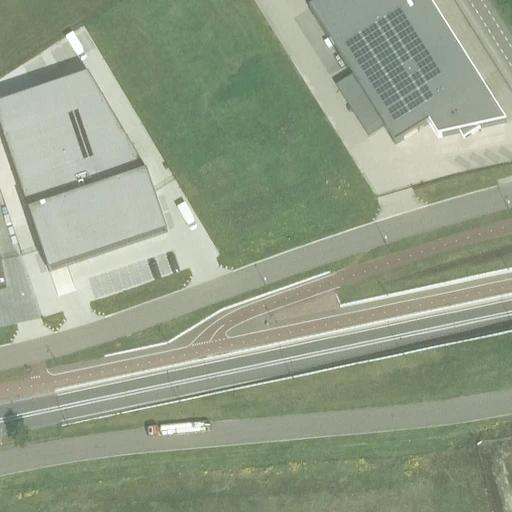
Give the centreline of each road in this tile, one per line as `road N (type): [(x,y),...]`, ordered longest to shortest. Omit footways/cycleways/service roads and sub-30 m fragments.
road 1 (unclassified): [(0,359),(511,196)]
road 2 (secondary): [(0,421),(511,313)]
road 3 (unclassified): [(511,401),(0,462)]
